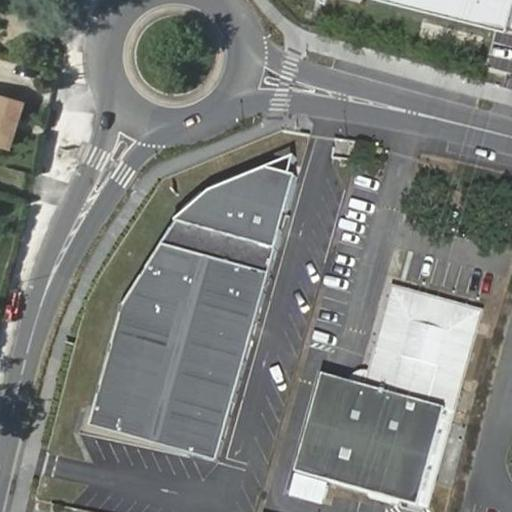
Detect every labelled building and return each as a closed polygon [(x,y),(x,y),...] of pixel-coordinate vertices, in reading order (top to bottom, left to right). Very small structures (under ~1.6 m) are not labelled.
[(511,0),(326,0),(330,4),(331,0),(389,0),(511,32),(511,0)] [(0,143),(6,146),(19,103),(0,97),(0,143)] [(87,451),(213,487),(300,177),(272,170),(217,195),(178,218),(124,313),(87,451)] [(396,282),(368,383),(377,386),(403,295),(475,315),(478,305),(396,282)] [(327,372),(299,469),(422,504),(475,315),(403,295),(377,386),(368,383),(327,372)]
